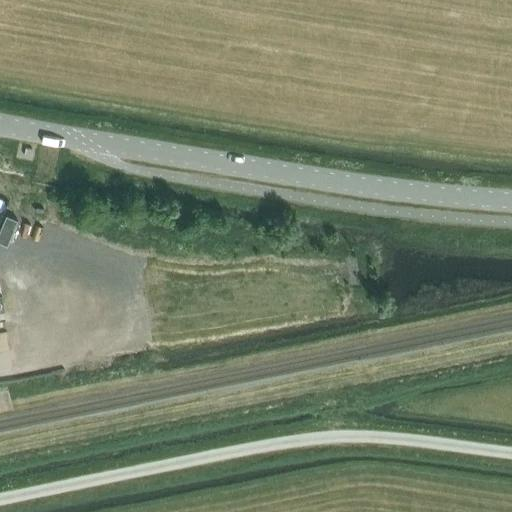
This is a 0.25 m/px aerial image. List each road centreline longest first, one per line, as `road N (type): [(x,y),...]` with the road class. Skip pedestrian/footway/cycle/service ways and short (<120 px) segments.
road 1 (unclassified): [(0,501),(305,440),(352,436),(511,453)]
road 2 (tertiary): [(0,124),(391,189),(511,199)]
